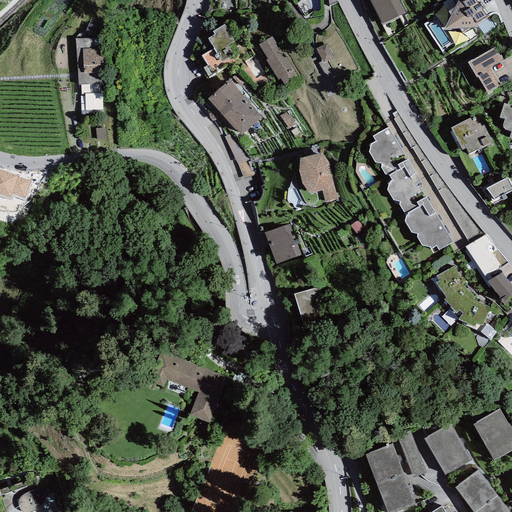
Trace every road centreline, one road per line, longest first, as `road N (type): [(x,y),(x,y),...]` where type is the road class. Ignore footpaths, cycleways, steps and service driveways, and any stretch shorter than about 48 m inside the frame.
road 1 (residential): [(273,322),(241,315),(229,249),(166,162),(146,155),(0,159)]
road 2 (tertiary): [(199,0),(177,79),(230,170),(273,322)]
road 3 (tertiary): [(511,248),(425,136),(349,0)]
road 4 (tertiary): [(273,322),(333,460)]
